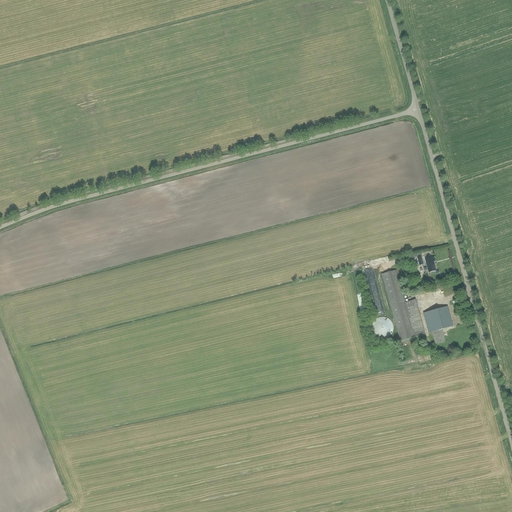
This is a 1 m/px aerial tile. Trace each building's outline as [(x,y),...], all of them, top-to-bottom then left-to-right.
[(424,264),(421,253),(414,255),(415,258),(417,257),(420,265),(424,264)] [(434,261),(435,261),(434,257),(425,259),(429,272),(436,270),(434,261)] [(382,275),(401,341),(415,337),(425,334),(415,300),(405,303),(396,270),(382,275)] [(442,330),(453,326),(448,306),(423,313),(429,333),(432,332),(436,344),(445,341),(442,330)] [(393,328),(392,324),(389,320),(385,317),(380,317),(376,319),(373,323),(371,327),(372,332),(375,336),(379,338),(384,338),(388,337),(392,333),(393,328)]
